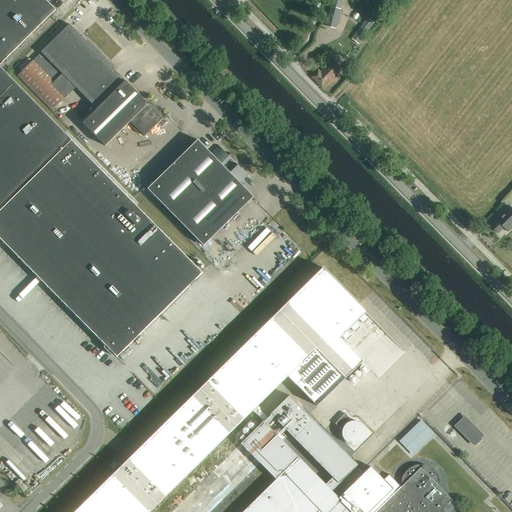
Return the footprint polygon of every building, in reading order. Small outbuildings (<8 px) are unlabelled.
[(0,67),(0,65),(56,11),(45,0),(0,0),(0,220),(76,146),(70,140),(71,140),(0,67)] [(326,27),(336,29),(340,10),(331,7),(326,27)] [(357,31),(364,37),(374,24),(367,19),(357,31)] [(162,120),(70,25),(41,53),(17,77),(52,112),(76,88),(97,110),(83,124),(105,147),(131,122),(145,137),(162,120)] [(318,70),(311,78),(321,87),(328,80),(330,82),(342,69),(332,60),(321,72),(318,70)] [(247,176),(219,147),(211,155),(198,141),(180,158),(235,216),(253,198),(239,184),(247,176)] [(202,273),(76,146),(0,220),(0,239),(104,345),(104,349),(111,356),(115,356),(117,358),(202,273)] [(235,216),(180,158),(148,190),(203,247),(235,216)] [(511,209),(509,207),(496,220),(497,221),(491,227),(498,234),(503,228),(508,233),(511,228),(511,209)] [(151,511),(253,412),(263,422),(239,447),(259,465),(260,463),(276,480),(243,511),(460,511),(455,507),(457,505),(436,484),(440,484),(439,479),(436,474),(433,470),(428,467),(423,466),(418,466),(412,467),(408,470),(404,474),(402,479),(401,484),(404,484),(401,487),(391,477),(385,483),(371,468),(339,499),(331,491),(339,484),(358,465),(289,396),(270,414),(333,478),(325,485),(299,458),(283,442),(287,438),(257,408),(288,377),(317,407),(363,362),(340,339),(366,313),(323,269),(265,326),(266,327),(121,468),(84,503),(85,504),(77,511),(151,511)] [(476,446),(482,440),(481,439),(482,438),(464,420),(457,427),(476,446)] [(413,456),(434,435),(420,421),(399,442),(413,456)]
